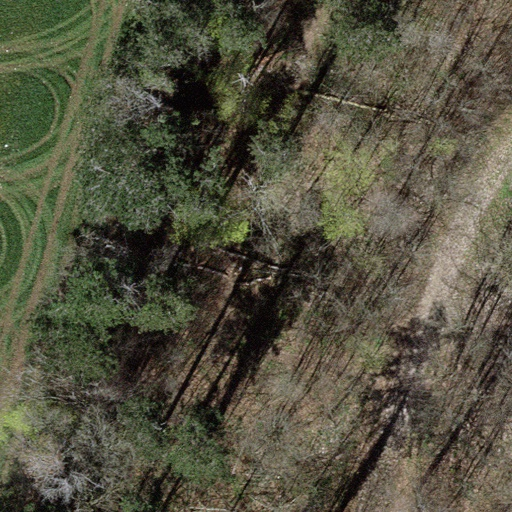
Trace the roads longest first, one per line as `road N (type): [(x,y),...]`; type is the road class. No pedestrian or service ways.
road 1 (track): [(342,511),(257,316),(299,0)]
road 2 (track): [(375,511),(442,287),(511,152)]
